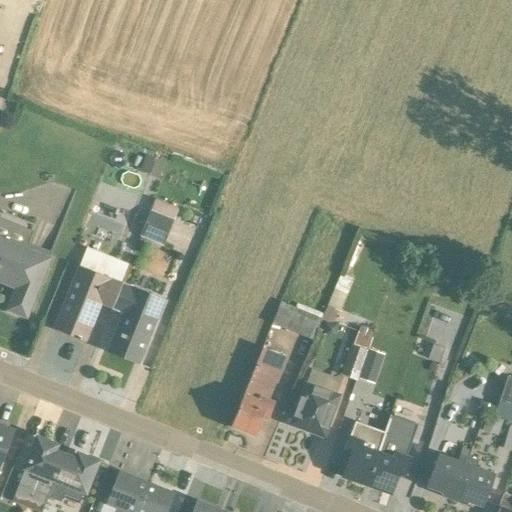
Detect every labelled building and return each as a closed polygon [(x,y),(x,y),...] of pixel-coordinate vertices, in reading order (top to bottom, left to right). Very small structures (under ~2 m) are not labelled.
[(153,197),(138,236),(161,245),(176,206),(153,197)] [(5,310),(24,317),(49,257),(48,256),(49,252),(27,242),(31,230),(0,218),(0,284),(13,289),(5,310)] [(109,309),(120,282),(119,282),(126,263),(85,247),(77,265),(76,265),(50,328),(84,342),(99,305),(109,309)] [(338,274),(321,314),(333,318),(350,279),(338,274)] [(430,310),(439,314),(452,278),(445,276),(440,287),(430,310)] [(120,282),(109,309),(119,313),(105,351),(138,364),(164,300),(120,282)] [(279,302),(270,323),(310,340),(321,314),(294,303),(292,308),(279,302)] [(333,318),(321,314),(319,320),(320,321),(322,336),(335,334),(335,333),(333,323),(331,322),(333,318)] [(353,343),(351,342),(343,365),(340,373),(331,377),(309,370),(304,382),(302,381),(286,425),(322,438),(323,438),(339,394),(335,392),(341,376),(354,380),(359,365),(370,332),(359,327),(359,328),(353,343)] [(269,399),(284,357),(261,348),(260,348),(228,426),(252,436),(260,419),(264,420),(265,420),(273,401),(272,401),(269,399)] [(511,378),(504,376),(496,401),(511,406),(511,378)] [(404,455),(414,425),(387,415),(362,486),(389,494),(395,476),(402,478),(409,457),(404,455)] [(501,421),(485,415),(480,431),(495,436),(501,421)] [(345,458),(338,477),(362,486),(381,432),(354,422),(348,437),(346,436),(339,455),(345,458)] [(511,426),(507,425),(500,449),(511,452),(511,426)] [(0,460),(12,430),(4,426),(2,432),(0,431),(0,460)] [(53,446),(40,440),(38,444),(33,442),(16,485),(46,497),(63,456),(51,451),(53,446)] [(465,464),(437,453),(424,487),(439,493),(438,496),(451,500),(465,464)] [(46,497),(58,502),(61,495),(78,502),(93,466),(88,464),(89,460),(76,455),(74,460),(63,456),(46,497)] [(480,507),(492,475),(465,464),(451,500),(463,505),(464,502),(480,507)] [(134,511),(146,483),(117,471),(103,505),(114,509),(112,511),(134,511)] [(164,511),(172,493),(146,483),(134,511),(164,511)] [(511,511),(511,497),(501,494),(494,511),(511,511)] [(219,511),(195,502),(190,511),(219,511)]
